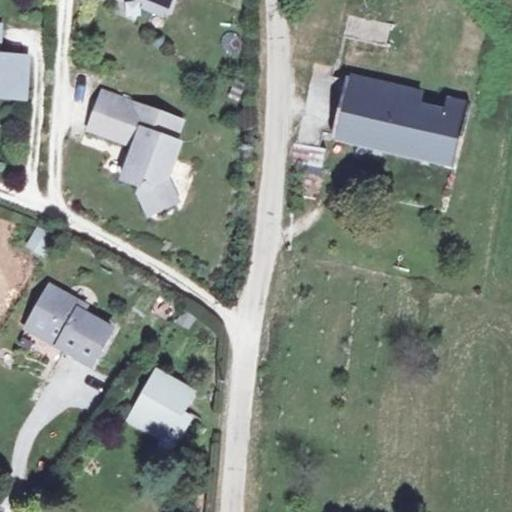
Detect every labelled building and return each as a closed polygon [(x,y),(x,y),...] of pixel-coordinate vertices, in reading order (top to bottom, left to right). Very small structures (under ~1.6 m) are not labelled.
[(133,0),(139,2),(137,7),(155,14),(161,0),(133,0)] [(349,9),(344,36),(393,46),(397,17),(349,9)] [(0,102),(22,104),(24,63),(0,62),(0,102)] [(343,83),(330,143),(454,175),(470,111),(446,106),(443,116),(420,109),(421,99),(343,83)] [(181,123),(103,95),(91,131),(137,148),(125,180),(144,187),(141,194),(151,214),(178,201),(166,182),(179,144),(174,143),(181,123)] [(322,151),(293,147),(292,168),(319,172),(322,151)] [(41,256),(48,238),(31,232),(24,251),(41,256)] [(55,288),(31,326),(63,346),(60,352),(89,369),(111,333),(83,314),(87,308),(55,288)] [(140,394),(170,416),(189,426),(203,406),(193,399),(204,381),(165,356),(140,394)] [(161,429),(170,416),(140,394),(130,409),(161,429)]
